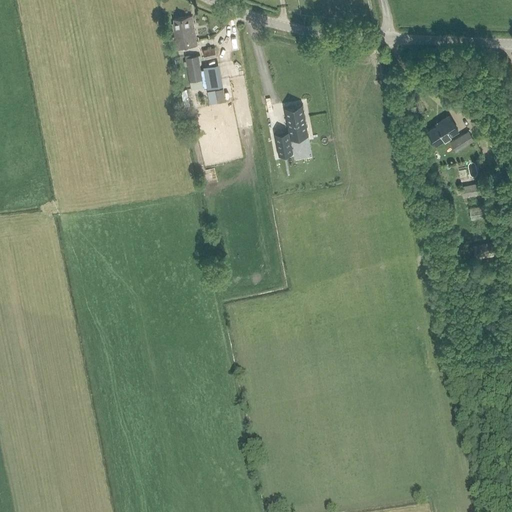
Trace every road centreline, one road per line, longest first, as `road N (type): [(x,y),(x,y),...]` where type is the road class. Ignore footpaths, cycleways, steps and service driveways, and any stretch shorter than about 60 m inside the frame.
road 1 (unclassified): [(391,40),(306,32),(209,0)]
road 2 (unclassified): [(391,40),(511,43)]
